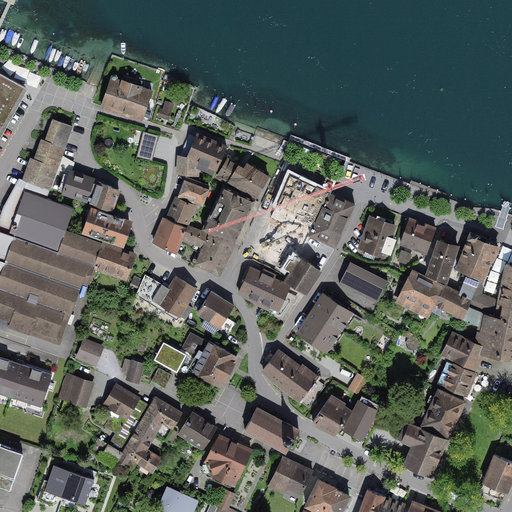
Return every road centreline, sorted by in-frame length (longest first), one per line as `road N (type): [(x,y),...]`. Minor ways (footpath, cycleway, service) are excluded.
road 1 (residential): [(257,353),(260,381),(286,412),(480,511)]
road 2 (residential): [(0,175),(48,94),(95,110),(90,161),(127,190),(139,226)]
road 3 (residential): [(368,194),(276,347),(257,353)]
road 4 (residential): [(287,163),(225,290)]
